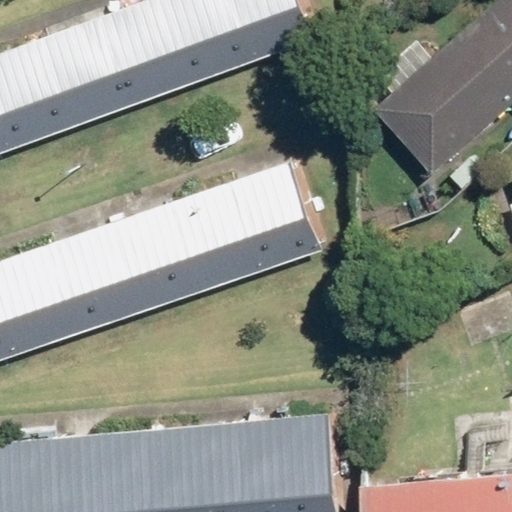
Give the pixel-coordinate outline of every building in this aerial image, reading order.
[(0,157),(324,39),(309,0),(145,0),(0,53),(0,157)] [(511,0),(498,0),(380,104),(440,171),(511,107),(511,0)] [(0,364),(334,248),(301,155),(0,260),(0,364)] [(0,511),(349,511),(341,408),(0,435),(0,511)] [(511,511),(511,462),(375,474),(378,511),(511,511)]
